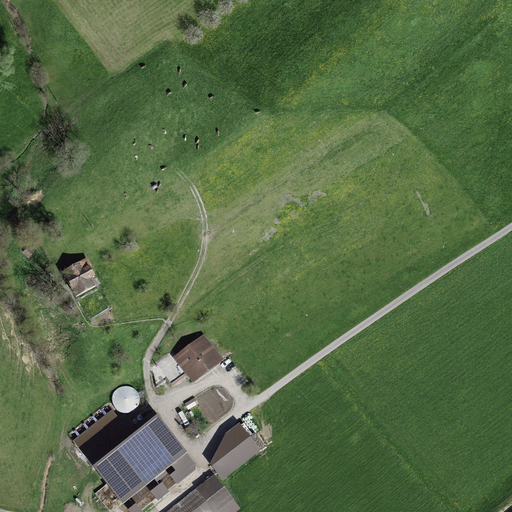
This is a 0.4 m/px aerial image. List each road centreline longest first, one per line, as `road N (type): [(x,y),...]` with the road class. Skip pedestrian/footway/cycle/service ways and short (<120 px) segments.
road 1 (track): [(511,226),(245,409),(209,441),(199,475),(153,511)]
road 2 (track): [(161,404),(146,366),(204,247),(191,186)]
